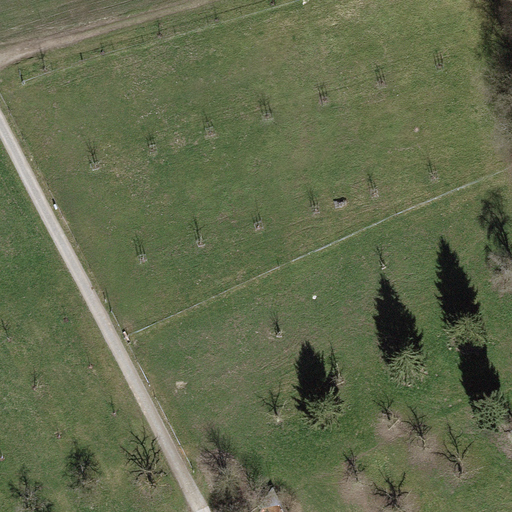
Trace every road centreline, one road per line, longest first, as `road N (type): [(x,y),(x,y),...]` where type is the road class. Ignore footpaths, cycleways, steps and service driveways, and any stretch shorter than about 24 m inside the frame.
road 1 (track): [(194,511),(0,131)]
road 2 (track): [(0,72),(236,0)]
